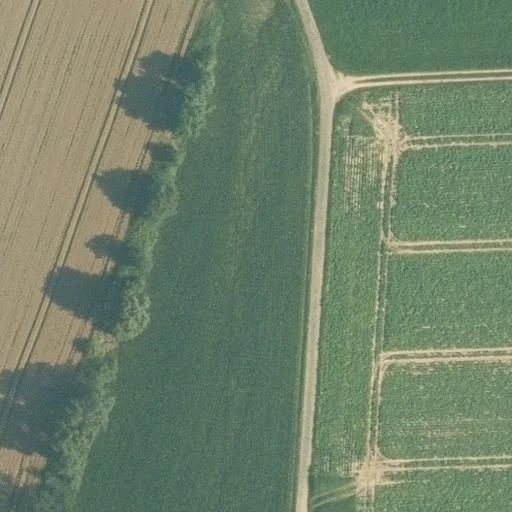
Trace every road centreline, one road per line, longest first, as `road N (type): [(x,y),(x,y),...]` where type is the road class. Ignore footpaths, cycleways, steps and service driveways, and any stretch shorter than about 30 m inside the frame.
road 1 (residential): [(297,511),(328,82),(301,0)]
road 2 (track): [(511,76),(328,82)]
